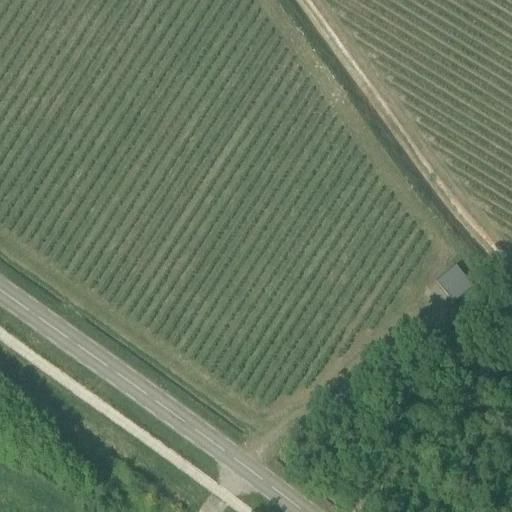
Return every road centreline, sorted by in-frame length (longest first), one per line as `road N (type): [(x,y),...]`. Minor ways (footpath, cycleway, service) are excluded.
road 1 (track): [(260,0),(449,254),(428,309)]
road 2 (secondary): [(300,511),(0,292)]
road 3 (track): [(511,254),(401,112)]
road 4 (track): [(480,406),(345,511)]
road 5 (track): [(408,325),(511,443)]
